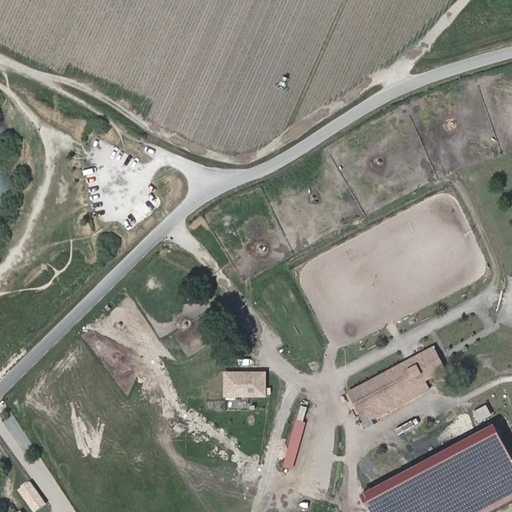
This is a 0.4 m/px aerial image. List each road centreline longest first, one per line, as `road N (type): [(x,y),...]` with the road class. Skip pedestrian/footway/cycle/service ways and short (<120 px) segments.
road 1 (unclassified): [(0,387),(191,203),(381,98),(456,66),(511,54)]
road 2 (track): [(220,185),(0,56)]
road 3 (track): [(0,264),(49,169),(43,126),(0,85)]
